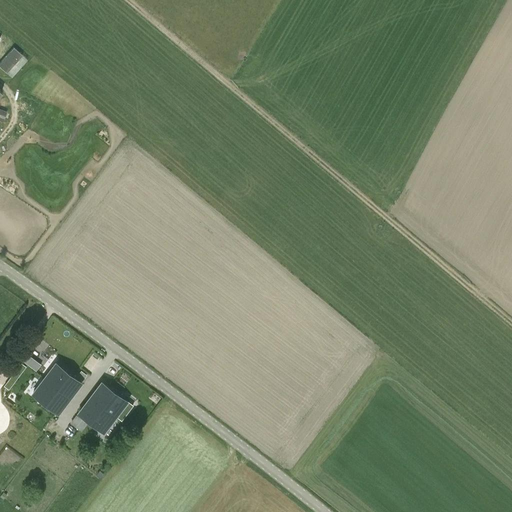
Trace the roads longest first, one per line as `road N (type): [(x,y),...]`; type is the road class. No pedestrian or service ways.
road 1 (track): [(511,322),(128,0)]
road 2 (tertiary): [(328,511),(0,266)]
